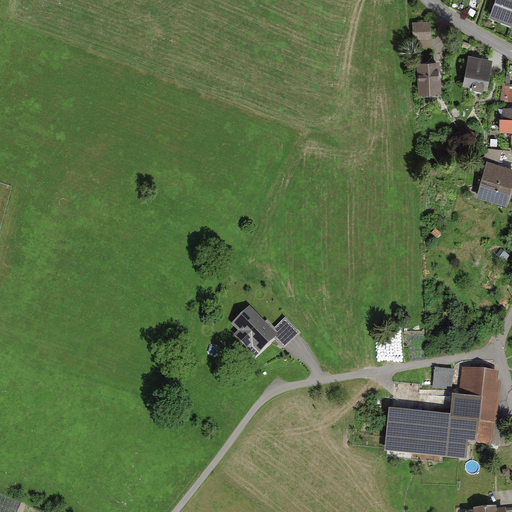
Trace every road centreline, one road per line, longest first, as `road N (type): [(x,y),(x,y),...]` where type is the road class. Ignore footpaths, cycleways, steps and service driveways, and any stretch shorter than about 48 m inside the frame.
road 1 (residential): [(498,348),(266,396)]
road 2 (unclassified): [(266,396),(173,511)]
